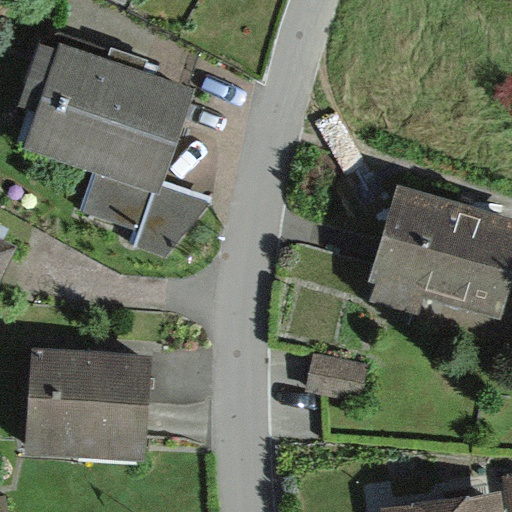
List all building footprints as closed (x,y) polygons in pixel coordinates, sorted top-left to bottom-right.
[(30,117),(19,150),(85,172),(70,219),(126,237),(123,247),(163,260),(206,201),(151,184),(179,100),(33,52),(13,112),(30,117)] [(509,231),(397,199),(367,305),(410,317),(416,297),(484,316),(509,231)] [(355,365),(309,362),(307,392),(353,395),(355,365)] [(131,363),(21,363),(21,452),(131,453),(131,363)] [(505,511),(511,511),(511,475),(503,476),(505,511)] [(488,511),(487,501),(417,511),(488,511)]
